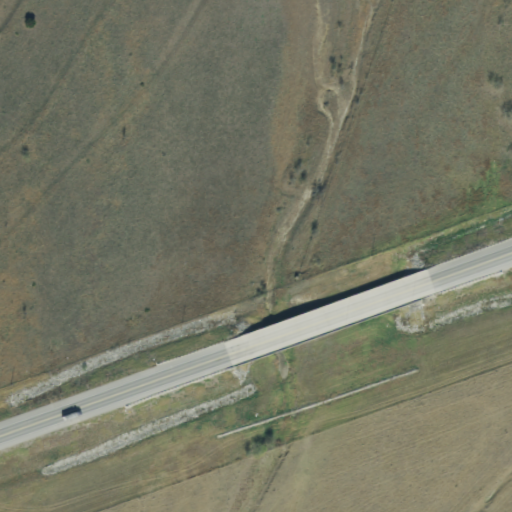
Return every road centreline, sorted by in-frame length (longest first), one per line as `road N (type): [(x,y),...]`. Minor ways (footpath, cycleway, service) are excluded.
road 1 (secondary): [(227,351),(0,427)]
road 2 (secondary): [(419,281),(227,351)]
